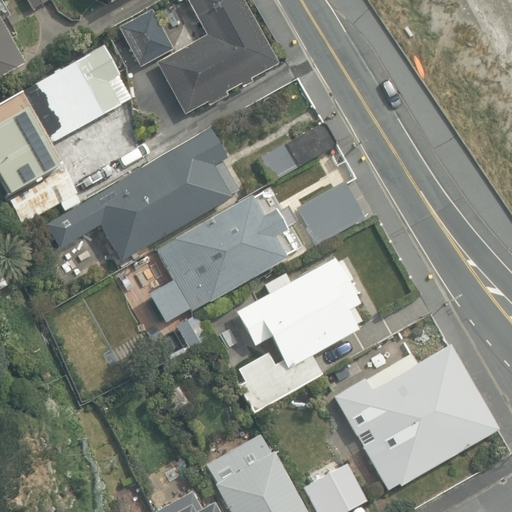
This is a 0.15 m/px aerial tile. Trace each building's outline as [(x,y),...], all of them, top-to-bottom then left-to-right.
[(24,0),(31,12),(49,2),(47,0),(24,0)] [(155,63),(184,115),(206,103),(208,107),(226,97),(224,94),(240,85),(241,88),(251,83),(250,80),(277,65),(241,0),(186,0),(206,36),(155,63)] [(118,28),(139,67),(172,50),(151,10),(118,28)] [(0,77),(23,65),(0,22),(0,77)] [(11,98),(40,150),(131,99),(101,47),(11,98)] [(260,159),(273,182),(336,147),(323,124),(260,159)] [(98,227),(119,262),(230,198),(211,167),(225,159),(208,130),(78,204),(73,196),(77,194),(58,160),(3,192),(22,225),(61,203),(67,213),(44,226),(58,250),(98,227)] [(297,209),(317,246),(365,219),(345,183),(297,209)] [(148,295),(164,324),(190,310),(191,312),(286,259),(275,238),(285,233),(283,230),(297,222),(287,206),(274,213),(273,211),(261,218),(250,197),(173,240),(174,243),(157,252),(173,281),(148,295)] [(234,387),(251,415),(320,375),(310,357),(357,330),(356,327),(360,325),(352,310),(359,307),(331,259),(290,283),(284,274),(262,287),(267,295),(235,314),(254,347),(268,339),(281,361),(273,365),(266,354),(238,370),(244,381),(234,387)] [(177,328),(190,350),(211,338),(198,316),(177,328)] [(334,398),(387,492),(496,430),(448,346),(417,363),(412,354),(334,398)] [(214,485),(229,511),(304,511),(272,453),(270,454),(260,436),(207,466),(217,484),(214,485)] [(309,486),(323,511),(346,511),(367,501),(347,465),(309,486)] [(216,511),(212,504),(202,509),(192,492),(155,511),(216,511)]
